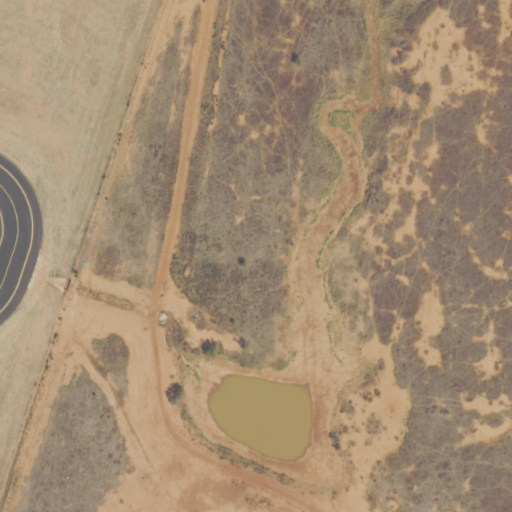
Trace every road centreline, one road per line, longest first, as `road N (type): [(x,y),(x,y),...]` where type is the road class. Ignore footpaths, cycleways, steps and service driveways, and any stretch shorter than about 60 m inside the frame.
road 1 (track): [(0,326),(25,311),(164,341),(205,0)]
road 2 (track): [(164,341),(156,437),(238,508),(271,511)]
